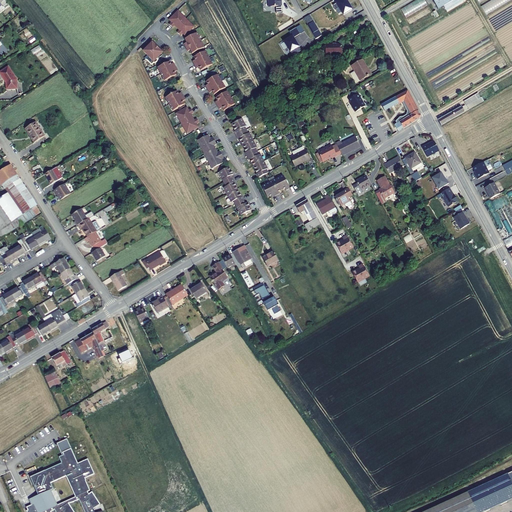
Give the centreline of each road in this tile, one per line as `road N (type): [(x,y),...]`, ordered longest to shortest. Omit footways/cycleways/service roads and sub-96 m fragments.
road 1 (track): [(197,258),(97,113),(100,88),(133,51)]
road 2 (residential): [(154,29),(266,216)]
road 3 (tertiary): [(266,216),(430,119)]
road 4 (tertiary): [(114,308),(266,216)]
road 5 (tertiary): [(430,119),(511,272)]
road 6 (tertiary): [(366,0),(430,119)]
road 7 (tertiary): [(0,376),(114,308)]
road 8 (residential): [(65,241),(0,136)]
